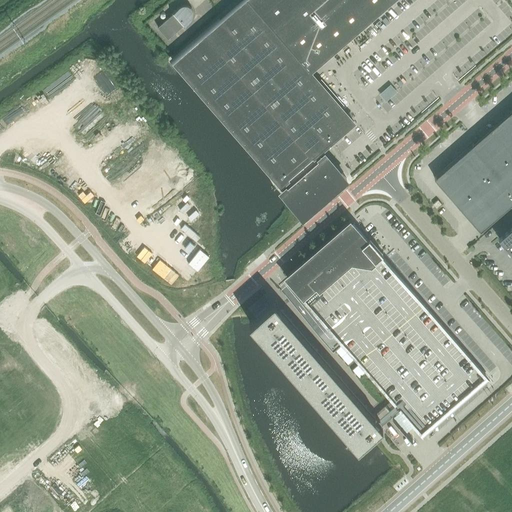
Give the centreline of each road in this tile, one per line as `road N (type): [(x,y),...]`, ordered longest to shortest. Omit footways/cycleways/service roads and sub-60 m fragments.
road 1 (unclassified): [(0,489),(79,414),(73,393),(24,341),(22,323),(33,304)]
road 2 (unclassified): [(229,301),(381,172)]
road 3 (unclassified): [(381,172),(511,323)]
road 4 (unclassified): [(381,172),(511,57)]
road 5 (unclassified): [(391,511),(511,404)]
road 6 (unclassified): [(105,268),(59,214),(0,185)]
